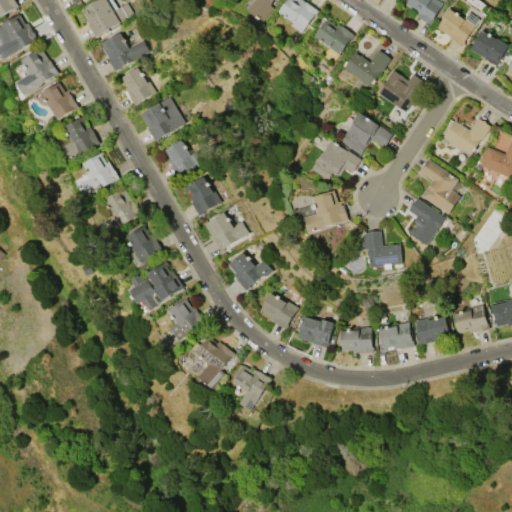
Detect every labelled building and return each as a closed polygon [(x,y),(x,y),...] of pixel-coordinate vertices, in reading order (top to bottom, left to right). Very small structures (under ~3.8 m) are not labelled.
[(0,0),(14,0),(18,6),(0,16),(0,0)] [(96,0),(112,0),(117,8),(125,3),(132,14),(117,23),(119,26),(106,34),(104,30),(94,36),(87,24),(88,23),(85,19),(88,17),(84,11),(81,12),(80,10),(96,0)] [(273,7),(262,22),(246,10),(253,0),(273,0),(270,5),(273,7)] [(319,11),(315,15),(314,15),(300,33),(290,24),(291,22),(277,12),(286,0),(302,0),(305,2),(306,1),(319,11)] [(407,0),(438,0),(443,3),(429,24),(417,16),(417,15),(413,12),(414,10),(405,4),(407,0)] [(450,7),(465,17),(469,12),(479,19),(475,25),(476,25),(461,46),(449,37),(450,36),(437,27),(450,7)] [(0,43),(3,42),(0,37),(0,26),(19,15),(25,24),(27,23),(37,38),(34,40),(34,41),(4,59),(0,52),(0,43)] [(329,17),(341,26),(342,25),(354,35),(351,39),(350,39),(338,54),(314,36),(329,17)] [(470,49),(482,30),(496,39),(497,38),(508,45),(498,61),(499,62),(497,65),(470,49)] [(121,31),(130,46),(141,39),(148,51),(114,70),(107,58),(108,57),(100,43),(121,31)] [(15,82),(29,73),(20,60),(41,47),(49,60),(50,60),(58,73),(24,95),(15,82)] [(343,67),(356,51),(357,52),(356,53),(360,56),(361,55),(370,62),(378,50),(390,58),(369,86),(343,67)] [(140,65),(155,92),(145,98),(146,100),(135,106),(125,88),(127,87),(123,79),(121,80),(119,78),(140,65)] [(408,80),(392,69),(377,94),(406,111),(425,81),(412,73),(408,80)] [(59,81),(65,91),(70,88),(71,90),(69,91),(78,107),(56,119),(41,92),(59,81)] [(169,96),(185,122),(159,137),(159,138),(155,141),(147,127),(148,127),(140,113),(169,96)] [(370,138),(360,154),(343,143),(344,143),(341,141),(356,118),(355,117),(358,112),(393,134),(384,147),(370,138)] [(81,116),(84,123),(86,122),(90,129),(91,129),(99,143),(66,160),(59,146),(60,145),(58,140),(66,136),(61,126),(81,116)] [(443,136),(455,117),(457,118),(456,120),(460,123),(461,121),(462,122),(461,124),(469,129),(477,117),(490,125),(470,155),(443,136)] [(511,139),(511,175),(511,178),(479,165),(480,163),(478,162),(480,157),(481,157),(484,149),(486,150),(488,146),(505,154),(511,139)] [(196,151),(189,154),(184,140),(165,147),(174,174),(201,165),(196,151)] [(361,159),(352,172),(345,167),(339,175),(336,174),(336,175),(332,172),(328,178),(326,177),(326,178),(314,171),(315,169),(312,168),(330,141),(346,151),(347,150),(361,159)] [(81,184),(91,178),(82,163),(100,153),(106,162),(108,161),(118,177),(113,180),(114,181),(103,188),(102,187),(87,195),(81,184)] [(421,195),(432,180),(418,171),(427,158),(457,179),(450,189),(460,196),(447,214),(421,195)] [(183,187),(204,175),(220,201),(198,214),(191,202),(192,202),(189,197),(192,196),(187,188),(185,190),(183,187)] [(119,226),(103,199),(124,187),(140,214),(136,216),(135,215),(119,226)] [(334,189),(337,201),(343,200),(344,202),(340,203),(341,206),(344,205),(348,219),(308,232),(303,217),(316,213),(311,196),(334,189)] [(425,245),(408,233),(416,223),(413,220),(416,216),(407,210),(416,197),(445,218),(425,245)] [(225,210),(234,224),(240,220),(248,233),(225,247),(224,248),(221,250),(204,223),(225,210)] [(137,264),(130,253),(134,251),(125,236),(144,225),(149,235),(152,233),(161,249),(158,251),(159,253),(141,263),(141,262),(137,264)] [(361,235),(366,235),(365,232),(373,230),(381,230),(382,245),(391,244),(391,243),(393,243),(393,244),(398,244),(398,242),(400,242),(402,263),(390,264),(391,268),(384,269),(384,265),(370,267),(368,248),(363,248),(361,235)] [(262,259),(271,270),(265,276),(261,276),(249,286),(250,287),(246,290),(236,278),(233,274),(235,272),(228,264),(244,250),(256,264),(262,259)] [(137,304),(128,290),(135,286),(131,280),(132,279),(131,278),(137,274),(139,276),(140,275),(144,281),(149,278),(146,273),(166,261),(167,263),(165,265),(170,272),(173,271),(183,287),(157,303),(152,294),(150,295),(156,305),(149,310),(143,300),(137,304)] [(272,291),(297,307),(287,324),(288,324),(285,328),(284,328),(272,321),(273,320),(268,317),(270,314),(263,310),(261,313),(259,311),(272,291)] [(491,303),(511,297),(511,324),(508,326),(507,323),(497,326),(491,303)] [(178,340),(169,327),(176,323),(167,310),(185,299),(191,307),(193,306),(204,322),(178,340)] [(481,304),(488,328),(474,332),(474,331),(469,332),(468,330),(458,333),(453,312),(481,304)] [(304,315),(320,320),(321,318),(332,322),(332,323),(333,323),(326,347),(312,343),(312,342),(297,337),(304,315)] [(415,320),(437,315),(438,317),(444,316),(449,337),(420,344),(415,320)] [(408,321),(410,330),(411,329),(414,346),(399,348),(399,347),(394,348),(394,345),(385,347),(386,350),(383,351),(378,327),(408,321)] [(370,327),(372,351),(357,353),(357,351),(354,352),(355,356),(353,356),(352,350),(341,351),(340,329),(370,327)] [(197,377),(208,364),(195,352),(208,336),(216,342),(218,340),(233,353),(219,369),(224,373),(211,388),(197,377)] [(239,403),(246,392),(232,383),(243,365),(253,371),(254,369),(258,371),(258,370),(271,378),(268,383),(267,382),(250,410),(239,403)]
